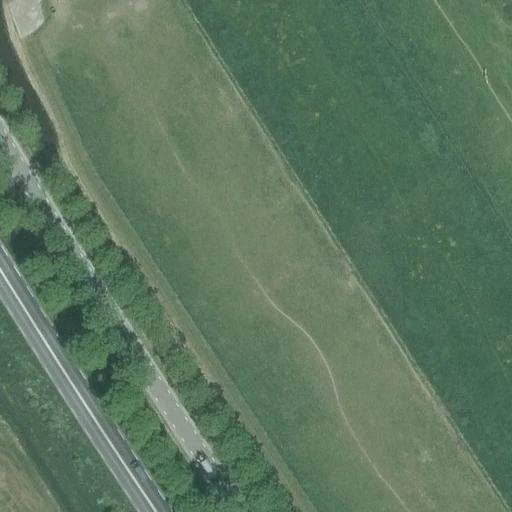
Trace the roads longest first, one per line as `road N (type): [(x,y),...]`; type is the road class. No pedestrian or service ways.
road 1 (unclassified): [(247,511),(0,128)]
road 2 (primary): [(157,511),(0,267)]
